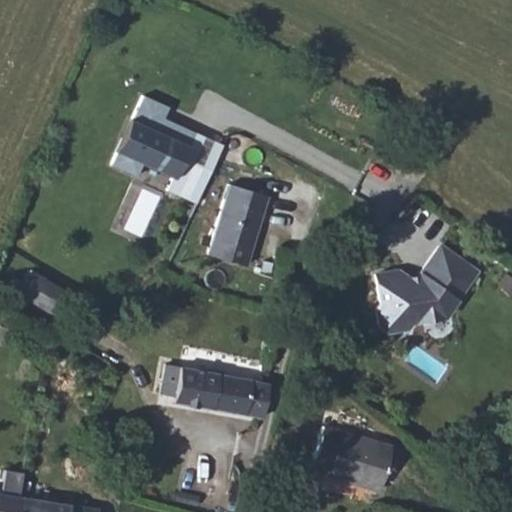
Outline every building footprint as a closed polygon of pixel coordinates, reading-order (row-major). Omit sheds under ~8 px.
[(141,93),(107,164),(134,175),(139,163),(172,176),(167,188),(197,201),(222,143),(163,116),(169,106),(141,93)] [(265,195),(227,183),(205,254),(244,265),(265,195)] [(476,270),(439,247),(418,277),(413,278),(406,279),(399,271),(376,277),(380,307),(376,311),(379,328),(392,333),(402,331),(409,325),(444,318),(476,270)] [(29,296),(54,312),(67,291),(43,275),(29,296)] [(211,408),(217,372),(162,363),(157,395),(170,397),(170,402),(211,408)] [(261,416),(267,379),(217,372),(211,408),(261,416)] [(327,469),(326,473),(377,488),(389,446),(317,425),(306,463),(327,469)] [(95,511),(98,502),(0,485),(0,511),(95,511)]
